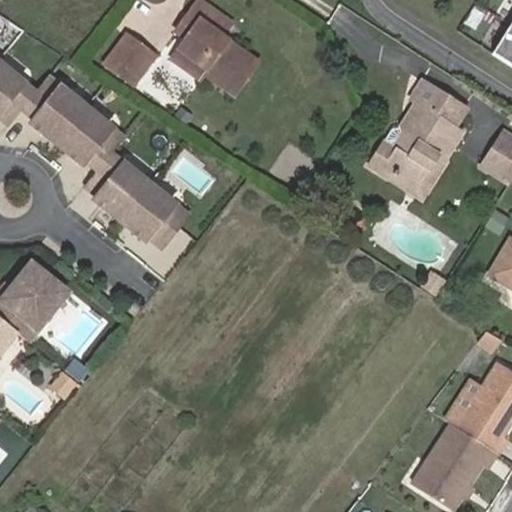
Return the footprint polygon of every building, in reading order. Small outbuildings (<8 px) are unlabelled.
[(207,70),(203,75),(233,98),(257,68),(223,42),(232,30),(200,6),(190,20),(200,28),(188,42),(182,50),(207,70)] [(200,28),(190,20),(178,35),(188,42),(200,28)] [(511,24),(494,53),(511,64),(511,24)] [(132,85),(152,59),(127,41),(107,66),(132,85)] [(199,81),(203,75),(207,70),(182,50),(173,62),(199,81)] [(0,68),(0,121),(10,130),(23,114),(26,117),(53,86),(48,83),(36,98),(0,68)] [(394,133),(373,167),(390,178),(403,177),(421,188),(439,159),(445,163),(464,134),(458,129),(468,113),(425,85),(413,102),(420,106),(404,131),(394,133)] [(123,144),(53,86),(26,117),(35,125),(32,128),(82,170),(85,165),(98,176),(85,191),(98,202),(94,205),(145,246),(148,243),(160,253),(186,221),(111,159),(123,144)] [(511,135),(502,130),(479,166),(509,185),(511,179),(511,135)] [(511,217),(498,208),(488,224),(502,233),(511,217)] [(511,242),(493,272),(511,283),(511,242)] [(0,301),(0,322),(15,335),(27,345),(66,296),(31,267),(10,293),(2,303),(0,301)] [(425,288),(439,295),(448,279),(434,272),(425,288)] [(0,301),(2,303),(10,293),(5,290),(0,295),(0,301)] [(0,322),(0,353),(15,335),(0,322)] [(489,329),(481,339),(495,347),(503,337),(489,329)] [(458,427),(496,452),(504,439),(502,437),(511,424),(511,422),(511,370),(502,363),(484,390),(458,427)] [(83,378),(72,369),(67,376),(77,385),(83,378)] [(63,402),(74,389),(61,379),(51,392),(63,402)] [(458,427),(484,390),(475,383),(449,421),(450,422),(458,427)] [(485,468),(496,452),(458,427),(450,422),(421,465),(427,469),(415,487),(448,508),(456,496),(463,486),(478,464),(485,468)] [(427,469),(421,465),(409,483),(415,487),(427,469)] [(469,491),(463,486),(456,496),(463,500),(469,491)]
